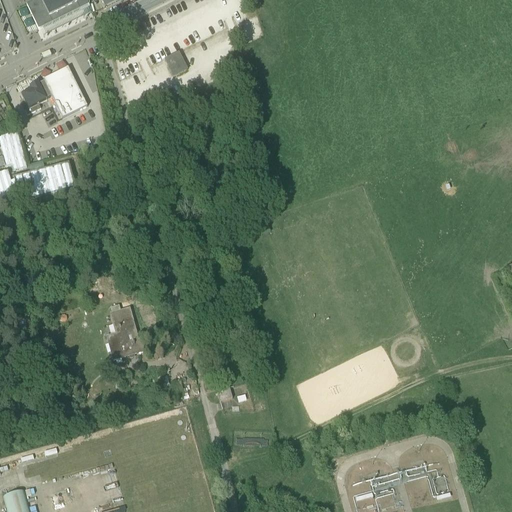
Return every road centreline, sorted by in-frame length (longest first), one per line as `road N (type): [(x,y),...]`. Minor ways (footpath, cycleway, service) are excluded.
road 1 (unclassified): [(101,28),(234,511)]
road 2 (track): [(222,468),(279,453),(438,373),(511,358)]
